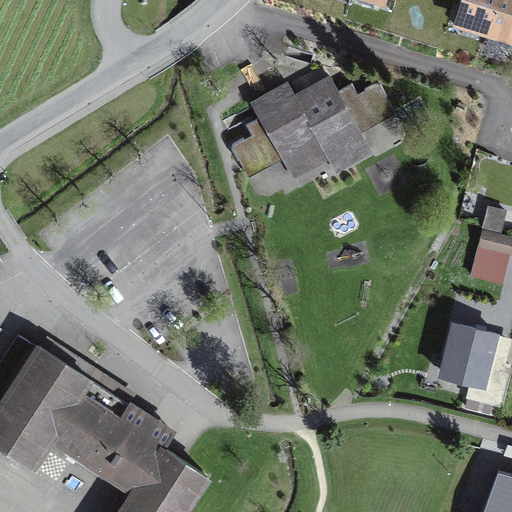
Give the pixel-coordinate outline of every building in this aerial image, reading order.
[(487,35),(497,0),(458,0),(452,25),(487,35)] [(511,0),(497,0),(487,35),(511,41),(511,0)] [(326,159),(333,173),(371,152),(356,124),(369,116),(356,92),(350,80),(333,89),(325,74),(290,93),(283,80),(251,97),(293,176),(326,159)] [(506,210),(491,206),(485,227),(500,231),(506,210)] [(509,239),(482,231),(469,273),(497,281),(509,239)] [(497,335),(456,322),(441,371),(471,380),(466,397),(499,407),(511,363),(490,357),(497,335)] [(120,511),(180,511),(209,468),(159,435),(165,424),(40,344),(0,405),(0,437),(36,461),(52,436),(135,489),(120,511)] [(511,511),(511,475),(501,472),(484,511),(511,511)]
